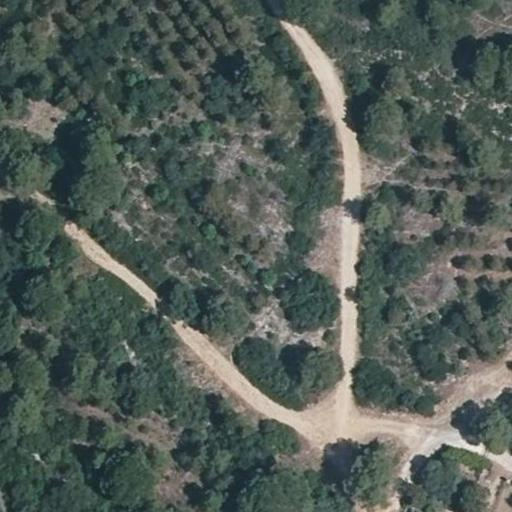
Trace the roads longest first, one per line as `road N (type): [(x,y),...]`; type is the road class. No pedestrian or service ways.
road 1 (track): [(392,511),(406,476),(436,442),(398,425),(274,413),(0,168)]
road 2 (track): [(269,0),(332,84),(344,116),(352,173),(334,453),(366,511)]
